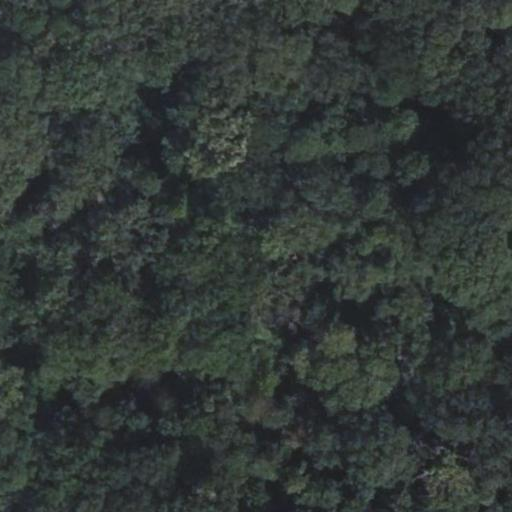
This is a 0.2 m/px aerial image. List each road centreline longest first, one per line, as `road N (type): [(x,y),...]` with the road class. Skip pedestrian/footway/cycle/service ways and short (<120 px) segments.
road 1 (track): [(137,295),(269,244),(511,178)]
road 2 (track): [(4,0),(48,138),(137,295)]
road 3 (track): [(0,345),(137,295)]
